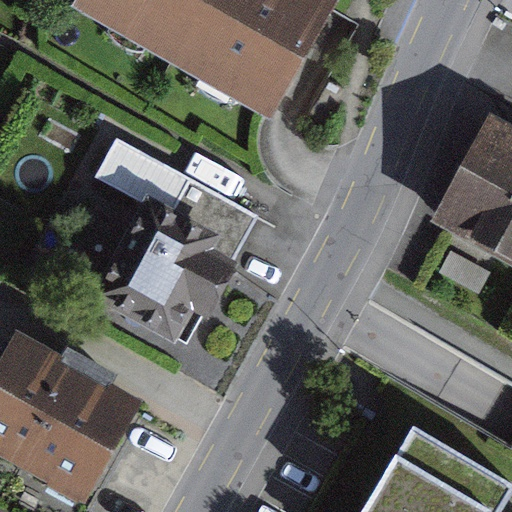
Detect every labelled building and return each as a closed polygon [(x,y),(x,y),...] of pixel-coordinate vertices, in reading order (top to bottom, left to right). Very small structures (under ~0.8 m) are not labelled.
[(328,0),(83,0),(81,5),(269,108),(328,0)] [(511,109),(494,100),(439,205),(511,243),(511,109)] [(197,335),(264,210),(120,133),(99,172),(160,204),(114,291),(197,335)] [(64,368),(20,346),(0,385),(0,470),(83,511),(85,511),(138,409),(112,396),(119,382),(69,357),(64,368)] [(411,429),(363,511),(494,511),(510,486),(411,429)]
